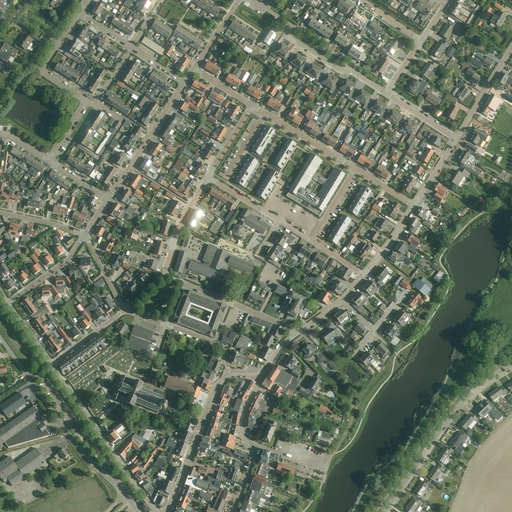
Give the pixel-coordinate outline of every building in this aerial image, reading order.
[(66,9),(62,7),(57,3),(58,0),(48,0),(46,3),(53,8),(54,7),(63,13),(66,9)] [(202,0),(201,0),(198,6),(204,10),(208,3),(202,0)] [(292,1),(289,7),(295,10),(297,6),(298,5),(302,8),(307,1),(306,1),(305,0),(291,0),(291,1),(292,1)] [(414,0),(405,0),(405,2),(403,4),(408,8),(406,11),(406,12),(405,12),(403,14),(407,17),(413,7),(415,4),(413,2),(414,0)] [(462,4),(464,1),(462,0),(455,0),(454,2),(456,3),(463,8),(465,9),(466,7),(463,5),(462,4)] [(138,4),(137,4),(146,10),(150,4),(144,1),(140,6),(138,4)] [(334,14),(337,9),(340,12),(345,5),(340,1),(339,3),(336,1),(329,11),(334,14)] [(421,13),(426,5),(421,1),(415,9),(413,7),(407,17),(409,18),(413,13),(416,14),(418,11),(421,13)] [(95,8),(112,19),(114,16),(103,8),(104,7),(98,3),(95,8)] [(209,14),(214,7),(208,3),(204,10),(209,14)] [(453,8),(459,12),(463,15),(465,13),(462,11),(461,10),(463,8),(456,3),(453,8)] [(136,6),(139,8),(137,11),(143,15),(146,10),(137,4),(136,6)] [(125,12),(127,9),(121,5),(117,11),(121,13),(123,11),(125,12)] [(345,5),(340,12),(345,15),(350,8),(345,5)] [(427,22),(424,20),(432,9),(426,5),(421,13),(424,15),(421,20),(423,22),(420,26),(423,28),(427,22)] [(220,11),(214,7),(209,14),(215,17),(220,11)] [(112,19),(95,8),(91,13),(97,17),(99,13),(103,16),(102,18),(109,23),(112,19)] [(449,13),(454,16),(460,20),(461,18),(458,16),(459,16),(458,15),(459,12),(453,8),(449,13)] [(490,22),(495,25),(499,27),(506,16),(500,12),(497,17),(495,15),(490,22)] [(120,14),(120,15),(117,19),(115,17),(111,23),(116,27),(120,21),(123,16),(120,14)] [(338,15),(336,18),(335,20),(342,25),(346,19),(338,15)] [(351,22),(358,26),(357,29),(360,31),(361,28),(361,29),(366,21),(362,19),(356,15),(351,21),(348,19),(344,25),(347,27),(351,22)] [(308,26),(313,29),(317,23),(312,19),(308,26)] [(4,20),(1,25),(6,28),(9,23),(4,20)] [(151,28),(155,30),(156,31),(162,23),(156,20),(151,28)] [(120,21),(116,27),(121,30),(125,24),(120,21)] [(235,32),(239,25),(233,21),(229,28),(235,32)] [(125,24),(121,30),(126,33),(130,27),(131,25),(126,22),(125,24)] [(162,23),(156,31),(162,35),(167,27),(162,23)] [(317,23),(313,29),(318,33),(322,26),(317,23)] [(371,23),(368,27),(366,26),(359,36),(361,37),(360,39),(367,44),(368,41),(362,37),(367,29),(373,34),(370,38),(377,42),(381,36),(379,35),(382,30),(371,23)] [(440,35),(444,38),(447,39),(454,29),(460,33),(462,29),(454,23),(452,27),(448,24),(440,35)] [(88,37),(90,38),(92,35),(87,32),(90,27),(86,25),(85,27),(83,26),(79,31),(88,37)] [(235,32),(240,36),(245,29),(239,25),(235,32)] [(178,38),(183,29),(178,26),(172,34),(178,38)] [(322,26),(318,33),(323,36),(327,29),(322,26)] [(134,30),(130,27),(126,33),(130,36),(134,30)] [(167,39),(170,35),(173,31),(167,27),(162,35),(167,39)] [(183,41),(188,33),(183,29),(178,38),(183,41)] [(240,36),(246,40),(251,33),(245,29),(240,36)] [(272,40),(276,33),(277,34),(279,32),(277,31),(275,33),(269,29),(265,35),(272,40)] [(328,39),(331,35),(332,33),(327,29),(323,36),(328,39)] [(79,31),(76,36),(78,37),(77,39),(81,42),(82,43),(84,40),(85,38),(87,39),(88,37),(79,31)] [(183,41),(188,44),(193,36),(188,33),(183,41)] [(246,40),(252,44),(257,37),(251,33),(246,40)] [(29,38),(31,38),(36,42),(35,44),(39,47),(42,42),(31,34),(31,35),(29,38)] [(334,41),(339,44),(344,38),(339,34),(334,41)] [(17,45),(21,47),(26,51),(27,49),(29,50),(32,47),(29,46),(33,41),(23,35),(17,45)] [(268,46),(272,40),(265,35),(261,41),(268,46)] [(188,44),(193,47),(198,39),(193,36),(188,44)] [(346,40),(344,38),(339,44),(344,48),(350,38),(348,37),(346,40)] [(193,47),(194,48),(198,51),(203,43),(198,39),(193,47)] [(93,47),(94,47),(97,42),(93,40),(89,47),(92,49),(93,47)] [(100,40),(97,44),(97,46),(99,47),(97,51),(99,52),(105,43),(100,40)] [(376,47),(375,48),(379,50),(388,56),(390,54),(392,55),(399,45),(400,43),(397,41),(396,42),(393,40),(386,51),(382,48),(381,49),(379,48),(382,43),(379,42),(378,44),(376,47)] [(70,46),(76,50),(78,51),(81,46),(82,47),(86,50),(88,47),(86,46),(82,43),(80,46),(73,41),(70,46)] [(448,45),(447,44),(443,41),(441,44),(439,42),(431,54),(438,58),(445,47),(446,48),(448,45)] [(0,50),(0,59),(6,63),(10,56),(14,59),(18,52),(5,43),(0,50)] [(110,46),(105,43),(99,52),(102,54),(104,50),(106,52),(110,46)] [(286,48),(286,47),(281,44),(277,50),(274,49),(270,55),(278,60),(280,56),(285,48),(286,48)] [(189,62),(185,60),(183,58),(181,61),(171,54),(174,48),(169,45),(164,53),(171,58),(185,68),(189,62)] [(76,50),(70,46),(66,51),(79,59),(81,55),(74,51),(76,50)] [(111,55),(115,49),(110,46),(106,52),(111,55)] [(447,51),(453,55),(456,50),(450,46),(447,51)] [(285,48),(280,56),(284,59),(282,63),(285,65),(289,59),(287,57),(290,51),(291,51),(286,48),(285,48)] [(352,48),(350,50),(347,54),(352,58),(357,51),(352,48)] [(375,48),(371,54),(374,56),(377,52),(378,52),(379,51),(379,50),(375,48)] [(120,52),(115,49),(111,55),(110,57),(112,59),(114,57),(116,58),(120,52)] [(362,54),(357,51),(352,58),(357,61),(358,60),(361,61),(365,55),(363,53),(362,54)] [(291,64),(295,66),(301,58),(296,54),(295,55),(296,55),(292,60),(289,59),(285,65),(289,67),(291,64)] [(377,74),(378,72),(381,74),(389,63),(387,62),(389,59),(383,55),(381,58),(383,59),(378,66),(376,65),(373,71),(377,74)] [(494,61),(490,59),(487,57),(485,60),(477,55),(475,58),(472,63),(480,68),(482,64),(490,69),(494,61)] [(169,61),(175,65),(177,63),(179,64),(176,70),(182,74),(185,68),(171,58),(169,61)] [(298,73),(301,75),(305,69),(302,67),(306,61),(301,58),(295,66),(300,69),(298,73)] [(204,68),(210,72),(218,60),(215,59),(212,64),(208,62),(204,68)] [(218,60),(210,72),(216,76),(221,69),(215,66),(216,64),(218,65),(220,62),(218,60)] [(60,73),(66,63),(63,61),(60,66),(58,64),(54,70),(60,73)] [(130,66),(141,73),(143,71),(137,67),(139,65),(133,61),(130,66)] [(435,74),(432,72),(434,68),(435,69),(437,66),(432,62),(430,65),(428,63),(421,74),(430,81),(435,74)] [(79,78),(77,76),(79,73),(81,69),(84,70),(86,66),(81,63),(80,65),(76,71),(74,75),(73,74),(70,80),(75,83),(79,78)] [(2,64),(0,66),(0,67),(8,73),(10,69),(2,64)] [(65,64),(60,73),(65,76),(71,68),(65,64)] [(305,69),(301,75),(304,77),(306,74),(311,76),(316,68),(311,64),(311,65),(308,70),(305,69)] [(470,74),(469,76),(472,78),(470,81),(477,85),(480,80),(474,76),(476,73),(463,64),(462,66),(468,71),(467,72),(470,74)] [(141,73),(130,66),(127,71),(132,75),(134,72),(140,76),(141,73)] [(71,68),(65,76),(70,80),(73,74),(74,75),(76,71),(71,68)] [(225,81),(231,85),(238,73),(240,70),(236,68),(231,76),(229,75),(225,81)] [(316,85),(320,79),(318,77),(321,71),(322,71),(316,68),(311,76),(315,79),(313,83),(316,85)] [(101,70),(97,75),(103,78),(106,73),(101,70)] [(131,77),(132,75),(127,71),(124,76),(129,80),(129,79),(132,81),(133,78),(131,77)] [(235,79),(231,85),(237,89),(241,82),(238,81),(243,73),(240,71),(235,79)] [(243,73),(238,81),(241,82),(244,84),(250,74),(244,71),(243,73)] [(94,73),(91,78),(94,80),(99,84),(103,78),(97,75),(94,73)] [(251,78),(247,83),(251,85),(257,76),(252,73),(251,75),(250,77),(251,78)] [(152,74),(149,78),(149,79),(153,82),(157,77),(152,74)] [(321,83),(326,86),(332,77),(332,78),(327,74),(326,75),(327,75),(323,80),(320,79),(316,85),(319,87),(321,83)] [(502,74),(497,82),(501,85),(504,86),(506,81),(511,84),(511,79),(507,76),(502,74)] [(126,84),(129,80),(124,76),(121,81),(126,84)] [(154,87),(156,84),(158,85),(162,80),(157,77),(153,82),(151,86),(154,87)] [(332,77),(326,86),(331,89),(328,93),(332,95),(336,89),(333,87),(337,80),(332,77)] [(81,79),(80,80),(77,84),(82,87),(87,90),(87,91),(93,94),(96,89),(91,85),(83,81),(81,79)] [(96,89),(99,84),(94,80),(91,85),(96,89)] [(158,85),(156,89),(161,92),(167,83),(162,80),(158,85)] [(344,92),(350,84),(351,83),(345,80),(339,89),(344,92)] [(414,80),(408,90),(414,94),(416,95),(419,91),(417,90),(421,84),(418,82),(414,80)] [(190,88),(193,90),(197,92),(201,85),(195,81),(190,88)] [(459,100),(462,101),(469,91),(465,88),(467,85),(461,82),(459,86),(460,87),(458,89),(457,88),(453,95),(453,96),(458,99),(459,100)] [(167,83),(161,92),(164,94),(166,95),(168,92),(172,86),(167,83)] [(246,93),(252,97),(259,85),(257,83),(254,89),(250,87),(246,93)] [(259,85),(252,97),(258,100),(263,92),(260,90),(261,90),(260,89),(262,85),(260,84),(259,85)] [(350,84),(344,92),(349,95),(347,99),(350,101),(354,94),(351,93),(355,87),(350,84)] [(197,92),(200,94),(202,95),(207,89),(201,85),(197,92)] [(272,96),(277,89),(273,87),(268,94),(272,96)] [(436,91),(446,97),(447,95),(438,89),(436,91)] [(282,93),(272,109),(278,113),(282,106),(276,103),(278,100),(280,102),(285,94),(286,95),(288,92),(285,90),(284,93),(283,92),(283,93),(282,93)] [(355,99),(360,102),(366,94),(360,90),(360,91),(357,96),(354,94),(350,101),(353,103),(355,99)] [(437,107),(440,103),(441,101),(430,94),(431,92),(428,90),(425,96),(427,98),(426,100),(437,107)] [(111,106),(114,100),(116,97),(117,96),(112,93),(111,94),(108,92),(104,98),(107,100),(106,102),(111,106)] [(208,99),(210,100),(214,103),(218,96),(212,92),(208,99)] [(271,97),(269,101),(266,105),(272,109),(282,93),(280,92),(276,99),(275,98),(274,99),(271,97)] [(313,101),(316,95),(311,92),(308,97),(313,101)] [(371,97),(366,94),(360,102),(365,105),(362,109),(366,111),(369,104),(367,103),(370,97),(371,97)] [(138,101),(144,104),(147,99),(142,96),(138,101)] [(214,103),(217,104),(216,104),(219,106),(224,99),(218,96),(214,103)] [(292,98),(289,96),(284,104),(287,106),(292,98)] [(481,113),(485,116),(486,116),(490,110),(495,113),(502,102),(490,96),(484,106),(485,107),(481,113)] [(114,100),(111,106),(116,109),(120,104),(119,104),(122,100),(116,97),(114,100)] [(287,119),(292,122),(299,111),(294,108),(298,102),(293,99),(289,107),(293,109),(287,119)] [(369,104),(366,111),(369,113),(371,109),(375,112),(381,104),(376,100),(376,101),(372,106),(369,104)] [(182,102),(178,108),(182,112),(181,114),(185,117),(187,114),(185,112),(188,107),(196,112),(198,108),(187,102),(185,104),(182,102)] [(148,104),(147,106),(155,112),(158,107),(153,103),(151,105),(148,104)] [(121,112),(125,107),(120,104),(116,109),(121,112)] [(381,104),(375,112),(380,115),(378,119),(381,121),(385,114),(382,113),(386,107),(381,104)] [(230,108),(229,110),(231,112),(236,115),(239,109),(232,105),(231,107),(230,108)] [(147,106),(143,111),(152,117),(155,112),(147,106)] [(215,112),(213,116),(216,118),(221,109),(218,108),(215,106),(212,111),(215,112)] [(459,109),(454,107),(452,106),(446,116),(453,120),(456,116),(455,116),(459,109)] [(121,112),(127,116),(130,111),(125,107),(121,112)] [(226,117),(224,120),(229,123),(231,120),(232,121),(236,115),(231,112),(227,109),(225,113),(227,114),(225,116),(226,117)] [(386,119),(391,122),(397,114),(391,110),(391,111),(388,116),(385,114),(381,121),(384,123),(386,119)] [(98,111),(95,117),(103,122),(103,121),(105,122),(106,120),(104,119),(106,116),(98,111)] [(142,114),(140,116),(149,121),(152,117),(143,111),(142,114)] [(299,111),(292,122),(298,126),(302,120),(303,117),(298,114),(299,111)] [(306,121),(305,122),(308,124),(309,124),(312,119),(312,120),(315,115),(311,113),(306,121)] [(397,114),(391,122),(396,125),(393,129),(397,131),(401,125),(398,123),(401,117),(402,117),(397,114)] [(149,121),(140,116),(138,115),(137,117),(142,120),(141,121),(139,120),(137,124),(141,127),(143,125),(146,126),(149,121)] [(207,120),(214,125),(217,120),(209,116),(207,120)] [(103,122),(95,117),(92,122),(97,125),(100,126),(103,122)] [(172,117),(169,121),(175,125),(178,127),(183,131),(184,129),(179,125),(176,123),(178,120),(172,117)] [(312,119),(309,124),(308,124),(304,130),(310,133),(315,125),(317,122),(312,120),(312,119)] [(117,122),(114,120),(110,126),(112,127),(117,131),(121,124),(117,122)] [(126,120),(123,125),(122,127),(124,128),(127,124),(129,126),(131,123),(126,120)] [(407,132),(412,124),(407,120),(407,121),(403,126),(401,125),(397,131),(400,133),(402,129),(407,132)] [(175,125),(169,121),(166,126),(171,130),(175,125)] [(92,122),(88,127),(94,131),(97,132),(97,133),(100,127),(97,125),(92,122)] [(209,135),(202,130),(205,125),(201,123),(196,132),(207,138),(209,135)] [(412,124),(407,132),(412,136),(418,126),(412,123),(412,124)] [(226,130),(222,128),(217,124),(215,127),(217,128),(215,131),(218,133),(223,136),(226,130)] [(130,132),(130,133),(138,138),(143,131),(134,125),(130,132)] [(315,125),(310,133),(316,137),(320,130),(323,132),(326,127),(322,125),(321,128),(318,127),(315,125)] [(168,134),(171,130),(166,126),(163,131),(168,134)] [(275,131),(272,130),(273,130),(271,129),(270,128),(266,126),(262,132),(271,138),(271,137),(275,132),(275,131)] [(88,127),(85,133),(90,136),(93,138),(97,132),(94,131),(88,127)] [(117,131),(112,127),(110,130),(110,131),(109,132),(108,132),(114,136),(117,131)] [(472,138),(470,142),(480,147),(483,141),(485,142),(489,135),(485,134),(486,133),(483,131),(482,132),(477,128),(473,134),(475,135),(473,139),(472,138)] [(168,135),(168,134),(163,131),(159,136),(164,139),(162,143),(169,147),(171,143),(168,142),(170,139),(173,140),(174,138),(171,136),(168,135)] [(114,136),(108,132),(106,135),(107,136),(106,138),(108,139),(110,141),(114,136)] [(271,138),(262,132),(259,139),(267,144),(271,138)] [(348,132),(342,140),(345,142),(351,134),(348,132)] [(426,132),(423,136),(429,139),(430,138),(432,139),(430,143),(436,147),(440,141),(426,132)] [(82,138),(87,141),(90,136),(85,133),(82,138)] [(127,137),(135,143),(138,138),(130,133),(127,137)] [(211,134),(210,136),(219,142),(223,136),(218,133),(216,136),(211,134)] [(371,134),(368,138),(376,142),(379,137),(371,133),(371,134)] [(385,133),(382,137),(387,140),(389,141),(391,139),(392,137),(385,133)] [(322,141),(327,144),(331,138),(325,135),(322,141)] [(331,138),(327,144),(333,148),(336,143),(337,142),(339,138),(333,135),(331,138)] [(122,138),(121,140),(132,147),(135,143),(127,137),(125,140),(122,138)] [(82,138),(79,143),(83,146),(84,146),(87,149),(91,143),(87,141),(82,138)] [(267,144),(259,139),(255,145),(263,150),(267,144)] [(287,139),(284,146),(292,151),(296,145),(292,142),(291,141),(292,141),(290,140),(290,141),(287,139)] [(129,152),(132,147),(121,140),(120,140),(119,142),(125,146),(123,149),(129,152)] [(365,142),(360,150),(364,153),(369,144),(365,142)] [(421,153),(423,154),(430,158),(433,152),(426,147),(427,145),(423,142),(419,147),(423,150),(421,153)] [(165,152),(163,151),(164,149),(156,143),(153,149),(158,152),(161,154),(163,156),(165,152)] [(342,147),(339,151),(345,155),(348,149),(350,146),(347,144),(345,143),(344,143),(343,145),(342,147)] [(114,150),(116,147),(111,144),(106,150),(109,152),(111,154),(114,150)] [(208,144),(207,147),(205,146),(203,149),(207,151),(212,154),(215,148),(208,144)] [(468,144),(465,148),(475,153),(477,149),(468,144)] [(177,153),(179,150),(172,145),(170,148),(177,153)] [(263,150),(255,145),(251,151),(253,152),(252,154),(251,154),(262,161),(264,159),(263,158),(260,156),(263,150)] [(292,151),(284,146),(280,152),(289,157),(292,151)] [(10,153),(16,156),(19,151),(14,148),(10,153)] [(409,148),(406,154),(412,158),(414,155),(411,152),(412,150),(409,148)] [(149,154),(154,158),(158,152),(153,149),(149,154)] [(350,158),(353,154),(354,152),(348,149),(345,155),(350,158)] [(117,158),(123,162),(126,156),(120,153),(119,155),(117,154),(116,155),(114,153),(115,151),(114,150),(111,154),(113,155),(115,156),(117,158)] [(183,151),(182,153),(192,159),(194,156),(184,150),(183,151)] [(16,156),(21,160),(24,154),(19,151),(16,156)] [(208,160),(212,154),(207,151),(205,154),(203,153),(201,156),(208,160)] [(463,151),(460,156),(472,163),(474,160),(473,159),(474,158),(463,151)] [(289,157),(280,152),(276,158),(285,163),(289,157)] [(359,158),(357,162),(362,165),(367,158),(364,156),(365,155),(362,153),(360,156),(359,158)] [(367,158),(362,165),(368,169),(371,165),(372,163),(373,161),(374,160),(373,159),(375,156),(370,153),(367,157),(367,158)] [(19,163),(17,166),(23,170),(25,167),(24,167),(26,163),(27,164),(31,159),(24,154),(21,160),(24,162),(24,163),(23,163),(22,165),(19,163)] [(430,158),(423,154),(421,157),(420,156),(418,159),(426,164),(430,158)] [(262,162),(251,155),(250,156),(249,157),(246,163),(254,169),(258,163),(260,164),(261,163),(262,162)] [(318,167),(322,162),(322,161),(311,155),(308,161),(307,161),(304,167),(300,173),(300,172),(300,173),(297,178),(296,179),(297,179),(293,184),(293,185),(290,190),(289,190),(289,192),(288,192),(286,197),(294,202),(295,202),(298,204),(300,201),(304,203),(302,206),(304,207),(303,207),(304,208),(312,213),(314,214),(319,217),(322,213),(322,212),(325,208),(326,206),(326,205),(327,205),(330,199),(334,193),(337,187),(338,187),(337,187),(341,181),(341,182),(341,181),(344,175),(345,175),(341,173),(342,173),(341,172),(340,173),(339,172),(338,171),(334,168),(333,169),(334,169),(330,175),(330,174),(330,175),(327,180),(315,173),(318,168),(319,168),(318,167)] [(416,162),(405,156),(404,158),(415,165),(416,162)] [(460,156),(457,161),(468,168),(467,171),(476,176),(478,174),(469,168),(472,163),(460,156)] [(66,162),(72,165),(75,160),(70,157),(66,162)] [(77,169),(82,160),(77,157),(75,160),(72,165),(77,169)] [(116,171),(112,169),(106,164),(104,167),(106,169),(105,171),(101,168),(106,161),(102,158),(97,165),(113,176),(116,171)] [(117,158),(114,162),(120,166),(123,162),(117,158)] [(270,163),(269,165),(280,171),(281,169),(281,170),(281,169),(285,163),(276,158),(272,164),(270,163)] [(31,159),(27,164),(33,168),(36,162),(31,159)] [(146,159),(143,164),(155,172),(157,169),(152,166),(153,165),(153,164),(152,163),(151,163),(150,162),(146,159)] [(159,159),(157,162),(164,167),(167,164),(159,159)] [(82,160),(77,169),(82,172),(85,166),(81,163),(82,161),(82,160)] [(152,163),(153,164),(153,165),(160,169),(162,166),(154,161),(152,163)] [(196,169),(201,172),(204,166),(197,162),(196,165),(197,166),(196,169)] [(254,169),(246,163),(242,170),(250,175),(254,169)] [(87,176),(93,167),(88,164),(86,167),(85,166),(82,172),(87,176)] [(156,173),(155,172),(143,164),(140,169),(141,170),(142,171),(142,170),(147,174),(149,171),(155,175),(156,173)] [(379,165),(377,169),(374,173),(380,176),(384,170),(385,167),(381,164),(380,166),(379,165)] [(37,170),(34,173),(33,176),(36,178),(39,172),(42,173),(40,175),(43,177),(44,175),(47,171),(44,169),(45,168),(40,165),(36,170),(37,170)] [(97,165),(94,170),(96,172),(98,170),(99,171),(99,170),(103,173),(101,175),(110,181),(113,176),(97,165)] [(279,173),(268,166),(267,168),(271,170),(270,170),(271,170),(267,176),(267,177),(276,182),(279,176),(280,176),(278,175),(279,173)] [(423,170),(418,167),(417,166),(415,170),(410,167),(408,169),(419,176),(423,170)] [(193,168),(190,174),(197,178),(201,172),(196,169),(195,169),(193,168)] [(96,172),(94,170),(89,177),(93,179),(96,175),(97,176),(96,177),(97,179),(107,186),(110,181),(101,175),(96,172)] [(250,175),(242,170),(238,176),(247,181),(250,175)] [(384,170),(380,176),(385,180),(390,173),(384,170)] [(467,178),(469,174),(463,170),(460,173),(456,171),(450,181),(458,186),(461,181),(460,180),(463,175),(467,178)] [(47,190),(49,187),(51,184),(56,175),(52,172),(51,173),(48,172),(45,178),(47,179),(48,178),(51,180),(45,188),(47,190)] [(61,179),(56,175),(51,184),(49,187),(52,189),(55,183),(57,184),(61,179)] [(136,175),(132,180),(140,185),(140,186),(142,187),(143,185),(146,186),(148,183),(141,178),(136,175)] [(179,176),(177,180),(183,183),(182,185),(184,187),(185,187),(189,190),(193,184),(189,181),(188,181),(186,180),(179,176)] [(247,181),(238,176),(234,182),(238,184),(238,185),(239,185),(240,186),(243,187),(247,181)] [(276,182),(267,177),(263,183),(272,188),(276,182)] [(406,182),(405,184),(412,188),(416,181),(409,177),(408,180),(406,179),(405,181),(406,182)] [(57,184),(62,188),(66,182),(61,179),(57,184)] [(129,186),(133,189),(135,190),(135,189),(137,190),(135,193),(141,197),(144,194),(137,189),(140,186),(140,185),(132,180),(129,186)] [(178,190),(175,188),(170,185),(170,186),(166,184),(167,183),(164,181),(164,182),(163,181),(163,182),(161,184),(162,185),(168,189),(176,193),(176,194),(182,197),(183,194),(186,196),(189,190),(185,187),(184,187),(181,185),(178,190)] [(61,190),(58,195),(64,196),(71,185),(66,182),(62,188),(61,190)] [(151,182),(149,186),(158,191),(160,188),(151,182)] [(272,188),(263,183),(259,189),(268,194),(272,188)] [(437,183),(433,190),(443,196),(445,193),(447,190),(437,183)] [(408,194),(412,188),(405,184),(404,185),(402,184),(401,186),(403,188),(402,190),(408,194)] [(362,186),(359,193),(367,198),(371,192),(369,190),(368,189),(367,189),(366,188),(366,189),(362,186)] [(0,199),(0,200),(7,203),(10,192),(10,189),(7,188),(5,193),(2,193),(0,199)] [(70,197),(75,198),(80,191),(76,189),(70,197)] [(205,196),(208,198),(210,195),(214,198),(217,192),(212,189),(211,191),(209,190),(205,196)] [(268,194),(259,189),(256,195),(255,195),(258,197),(259,198),(260,198),(264,201),(265,200),(264,200),(268,194)] [(123,195),(128,198),(131,193),(126,190),(123,195)] [(27,207),(33,208),(36,193),(34,192),(34,191),(32,191),(28,191),(26,196),(32,198),(32,201),(29,200),(27,207)] [(19,204),(20,199),(22,194),(17,193),(17,196),(13,195),(13,193),(10,192),(7,203),(15,204),(15,203),(19,204)] [(42,209),(43,205),(43,204),(38,202),(40,194),(43,195),(43,193),(37,192),(36,193),(33,208),(39,210),(39,209),(42,209)] [(223,196),(217,192),(214,198),(213,200),(218,203),(223,196)] [(133,196),(137,199),(142,202),(144,199),(141,198),(141,197),(135,193),(133,196)] [(367,198),(359,193),(355,199),(364,204),(367,198)] [(444,198),(437,193),(433,199),(440,203),(444,198)] [(119,201),(123,203),(124,204),(124,203),(129,206),(127,209),(134,213),(136,211),(129,206),(132,202),(134,203),(135,203),(130,200),(128,198),(123,195),(119,201)] [(229,200),(223,196),(218,203),(220,205),(221,203),(225,205),(226,205),(229,200)] [(88,197),(87,198),(85,202),(93,207),(96,202),(88,197)] [(364,204),(355,199),(351,205),(360,210),(364,204)] [(173,200),(171,205),(170,206),(177,210),(180,205),(176,202),(173,200)] [(231,211),(232,210),(234,205),(233,204),(234,203),(229,200),(226,205),(229,207),(227,210),(231,211)] [(53,213),(59,214),(62,201),(59,201),(58,205),(57,204),(57,207),(54,207),(53,213)] [(380,203),(377,201),(372,208),(378,213),(381,209),(378,207),(380,203)] [(391,207),(390,209),(396,213),(400,206),(394,203),(392,205),(391,204),(389,206),(391,207)] [(115,204),(112,209),(117,212),(119,214),(122,216),(124,217),(126,214),(131,217),(134,213),(127,209),(126,211),(120,207),(115,204)] [(360,210),(351,205),(347,211),(351,213),(351,214),(352,214),(356,217),(356,216),(360,210)] [(173,216),(177,210),(170,206),(172,208),(170,210),(168,209),(166,212),(168,213),(173,216)] [(80,215),(78,221),(83,224),(85,221),(89,223),(92,218),(87,216),(87,214),(84,213),(86,209),(83,208),(83,209),(81,213),(80,215)] [(425,216),(427,213),(420,208),(415,215),(423,220),(423,219),(425,221),(427,217),(425,216)] [(115,216),(119,219),(121,220),(124,217),(122,216),(119,214),(117,212),(112,209),(108,214),(113,218),(114,217),(114,218),(115,216)] [(245,224),(263,235),(266,229),(269,231),(271,228),(270,228),(260,221),(262,220),(259,218),(258,220),(249,214),(250,213),(244,209),(238,220),(241,222),(239,226),(235,227),(232,231),(234,235),(237,237),(241,236),(244,233),(243,228),(245,224)] [(386,215),(389,216),(393,219),(396,213),(390,209),(389,211),(387,210),(386,212),(388,213),(386,215)] [(194,215),(202,220),(204,217),(201,215),(202,213),(197,210),(194,215)] [(367,216),(364,220),(369,224),(370,222),(368,221),(370,219),(372,220),(377,213),(372,210),(367,217),(367,216)] [(72,219),(78,221),(80,215),(77,214),(78,212),(76,211),(75,213),(74,213),(72,219)] [(230,213),(225,221),(228,223),(233,215),(230,213)] [(194,215),(191,220),(196,223),(199,225),(198,224),(201,220),(202,221),(202,220),(194,215)] [(342,215),(339,221),(347,227),(351,221),(347,218),(346,217),(346,218),(342,215)] [(106,221),(115,227),(117,223),(116,222),(108,217),(106,221)] [(378,221),(374,227),(376,229),(378,230),(380,231),(381,229),(383,230),(387,223),(383,221),(381,219),(380,221),(379,222),(378,221)] [(421,224),(417,221),(413,219),(408,226),(412,228),(409,232),(413,235),(414,234),(416,236),(420,229),(418,228),(421,224)] [(194,232),(196,229),(198,231),(200,228),(202,229),(203,227),(200,226),(199,225),(196,223),(191,220),(188,225),(190,226),(188,228),(194,232)] [(170,223),(166,222),(162,221),(161,224),(163,225),(162,228),(168,230),(170,223)] [(347,227),(339,221),(335,228),(343,233),(347,227)] [(18,236),(20,228),(17,227),(18,226),(10,224),(7,223),(6,228),(7,231),(9,231),(8,232),(15,233),(15,235),(18,236)] [(103,227),(102,229),(97,227),(95,230),(97,231),(95,234),(101,237),(104,231),(107,232),(109,229),(103,227)] [(360,227),(356,232),(360,236),(362,234),(365,230),(360,227)] [(34,238),(35,237),(36,232),(31,231),(31,229),(27,228),(27,230),(24,229),(22,237),(25,238),(26,236),(34,238)] [(158,234),(161,235),(166,236),(168,230),(162,228),(161,232),(159,231),(158,234)] [(343,233),(335,228),(331,234),(340,239),(343,233)] [(187,230),(182,247),(186,248),(190,232),(187,230)] [(379,236),(375,233),(373,231),(370,235),(371,235),(369,238),(374,242),(379,236)] [(279,233),(277,238),(285,243),(285,244),(288,245),(289,246),(292,241),(293,242),(295,239),(291,236),(285,233),(283,236),(279,233)] [(340,239),(331,234),(327,240),(331,242),(331,243),(332,243),(333,244),(336,246),(336,245),(340,239)] [(414,237),(408,234),(404,240),(410,243),(411,243),(409,246),(415,249),(416,247),(417,247),(420,241),(414,237)] [(56,236),(52,239),(57,245),(61,242),(56,236)] [(69,246),(74,242),(71,237),(68,239),(67,238),(64,240),(64,241),(62,243),(66,248),(68,246),(69,246)] [(277,245),(276,247),(282,251),(284,249),(282,248),(285,244),(285,243),(277,238),(274,243),(277,245)] [(344,247),(348,249),(352,244),(354,245),(357,241),(354,240),(352,243),(349,241),(344,247)] [(157,245),(156,248),(162,250),(164,243),(156,241),(155,244),(157,245)] [(109,252),(111,248),(114,243),(111,242),(110,245),(105,242),(103,246),(105,246),(103,249),(109,252)] [(399,242),(394,250),(395,251),(401,255),(406,248),(399,242)] [(20,245),(12,243),(16,254),(18,253),(20,246),(20,245)] [(362,245),(359,249),(361,251),(367,255),(371,249),(368,246),(366,244),(364,243),(362,245)] [(301,259),(303,256),(308,248),(303,245),(301,249),(298,247),(294,253),(297,255),(297,256),(301,259)] [(63,249),(62,248),(61,246),(56,249),(54,246),(52,248),(58,256),(63,253),(61,250),(63,249)] [(180,252),(174,272),(181,274),(183,267),(188,269),(220,282),(223,283),(226,276),(228,265),(250,274),(253,267),(254,265),(249,263),(226,253),(209,246),(203,261),(205,262),(204,265),(186,258),(187,254),(180,252)] [(271,247),(268,252),(276,257),(279,253),(281,254),(282,251),(276,247),(275,250),(271,247)] [(152,254),(155,255),(160,257),(162,250),(156,248),(155,252),(153,251),(152,254)] [(306,261),(309,262),(313,256),(310,255),(313,251),(308,248),(303,256),(307,259),(306,261)] [(359,249),(357,253),(359,254),(357,256),(363,260),(367,255),(361,251),(359,249)] [(9,259),(13,256),(16,255),(13,250),(6,255),(9,259)] [(392,253),(388,258),(391,261),(394,263),(397,260),(400,263),(402,261),(409,266),(411,263),(403,256),(401,255),(395,251),(393,254),(392,253)] [(129,256),(129,258),(140,262),(141,261),(145,263),(147,257),(142,255),(139,254),(131,252),(129,256)] [(269,259),(267,261),(273,265),(275,263),(273,262),(276,257),(268,252),(265,257),(269,259)] [(41,258),(44,262),(46,266),(52,262),(50,260),(51,259),(48,253),(46,254),(46,253),(41,257),(41,258)] [(111,265),(117,268),(118,265),(121,266),(126,257),(124,253),(121,258),(115,255),(111,261),(112,262),(111,265)] [(317,265),(322,257),(317,254),(315,258),(313,256),(309,262),(311,264),(312,262),(317,265)] [(30,257),(36,264),(39,262),(34,255),(30,257)] [(86,256),(78,257),(78,263),(80,266),(83,266),(83,267),(90,266),(90,264),(91,264),(91,260),(90,261),(89,258),(86,258),(86,256)] [(327,260),(322,257),(317,265),(321,268),(320,270),(323,271),(326,265),(324,264),(327,260)] [(145,270),(146,268),(154,271),(157,263),(149,260),(147,266),(144,265),(142,270),(145,270)] [(0,269),(3,274),(8,270),(3,264),(0,266),(0,269)] [(39,267),(38,266),(37,264),(34,266),(33,264),(29,266),(31,269),(30,269),(34,275),(40,271),(38,268),(39,267)] [(78,281),(77,275),(77,272),(79,272),(83,277),(86,275),(80,267),(77,269),(76,269),(76,267),(73,268),(73,269),(69,270),(69,271),(68,272),(69,274),(70,275),(70,278),(72,281),(78,281)] [(375,278),(379,281),(377,283),(382,287),(384,284),(381,282),(388,273),(390,275),(393,272),(386,267),(384,270),(383,268),(375,278)] [(335,274),(333,277),(335,278),(337,276),(338,276),(342,279),(346,282),(352,273),(343,268),(341,272),(338,270),(335,274)] [(440,270),(433,279),(439,284),(445,277),(442,273),(440,270)] [(18,278),(19,279),(22,283),(27,280),(26,277),(27,276),(23,271),(19,274),(21,276),(18,278)] [(148,277),(145,274),(144,273),(145,272),(141,271),(135,275),(137,277),(142,283),(148,277)] [(93,283),(98,280),(102,277),(99,274),(91,280),(93,283)] [(396,286),(399,282),(402,278),(398,275),(392,282),(396,286)] [(56,279),(57,290),(60,295),(64,294),(63,277),(59,277),(59,279),(56,279)] [(70,288),(71,288),(73,287),(67,277),(64,279),(70,288)] [(5,285),(9,291),(14,287),(12,284),(14,283),(12,280),(11,281),(9,278),(6,280),(4,278),(2,280),(5,285)] [(418,279),(412,286),(426,298),(432,291),(430,290),(433,286),(423,278),(420,281),(418,279)] [(330,289),(328,292),(330,293),(332,291),(338,295),(344,286),(339,284),(335,281),(334,280),(332,279),(329,283),(331,284),(329,288),(330,289)] [(375,286),(377,284),(376,283),(372,280),(370,282),(369,281),(369,282),(366,285),(372,291),(375,293),(378,290),(378,289),(375,286)] [(411,288),(408,285),(409,284),(403,280),(399,285),(405,289),(406,288),(409,291),(411,288)] [(127,283),(124,285),(127,288),(131,293),(137,288),(133,283),(130,286),(127,283)] [(361,292),(368,299),(368,298),(366,296),(368,294),(369,295),(372,291),(366,285),(362,289),(363,290),(361,292)] [(50,288),(56,296),(54,298),(56,301),(60,298),(58,295),(59,294),(53,286),(50,288)] [(304,300),(284,289),(278,286),(275,292),(291,301),(287,309),(289,311),(288,314),(295,318),(304,300)] [(42,289),(42,290),(41,290),(40,292),(40,294),(42,295),(43,295),(43,296),(50,295),(49,287),(45,287),(45,289),(42,289)] [(332,297),(328,295),(316,287),(315,287),(316,287),(315,287),(316,288),(314,291),(319,295),(317,299),(326,305),(329,301),(329,302),(332,297)] [(185,328),(189,317),(187,316),(191,306),(193,306),(197,295),(184,290),(172,323),(185,328)] [(251,303),(256,294),(251,292),(246,301),(251,303)] [(358,294),(354,297),(364,306),(364,305),(367,302),(366,301),(368,299),(361,292),(359,294),(358,293),(358,294)] [(406,304),(412,309),(417,303),(421,306),(424,302),(420,299),(421,298),(415,293),(412,296),(410,298),(411,298),(406,304)] [(251,303),(256,306),(260,297),(256,294),(251,303)] [(226,307),(197,295),(193,306),(211,313),(209,319),(220,323),(226,307)] [(260,308),(264,300),(265,299),(260,297),(256,306),(260,308)] [(364,306),(354,297),(351,301),(354,304),(352,306),(360,313),(362,311),(360,309),(364,306)] [(89,311),(87,313),(89,317),(92,315),(93,317),(96,321),(102,317),(103,316),(101,314),(100,312),(99,310),(98,311),(96,307),(99,305),(93,298),(89,301),(94,308),(89,311)] [(108,298),(104,301),(102,303),(104,305),(103,305),(108,312),(113,308),(111,306),(113,305),(108,298)] [(26,310),(32,305),(28,299),(22,304),(26,310)] [(32,305),(26,310),(31,316),(33,319),(47,309),(45,306),(39,310),(37,307),(34,304),(32,305)] [(45,306),(47,309),(51,314),(53,313),(47,304),(45,306)] [(37,330),(45,324),(41,318),(47,314),(48,316),(50,320),(53,318),(51,315),(51,314),(47,309),(33,319),(35,322),(32,323),(37,330)] [(347,317),(349,318),(351,316),(346,312),(344,313),(341,310),(338,314),(346,324),(346,323),(345,322),(348,319),(347,317)] [(404,321),(407,317),(407,318),(407,317),(406,316),(408,314),(403,310),(401,313),(400,312),(397,316),(404,321)] [(80,324),(84,330),(90,326),(88,323),(92,321),(85,312),(81,314),(83,316),(78,319),(78,320),(80,324)] [(332,320),(335,324),(336,325),(338,323),(339,324),(340,325),(341,327),(346,324),(338,314),(334,317),(334,316),(333,317),(334,318),(332,320)] [(66,318),(73,327),(76,324),(70,316),(66,318)] [(398,327),(399,328),(401,326),(403,327),(406,323),(404,321),(397,316),(394,320),(395,321),(393,323),(398,327)] [(214,339),(220,323),(209,319),(207,324),(189,317),(185,328),(214,339)] [(267,333),(273,336),(278,338),(282,329),(272,324),(272,325),(253,318),(252,322),(259,325),(259,324),(269,328),(267,333)] [(357,322),(352,327),(354,329),(358,333),(363,327),(359,324),(360,324),(359,323),(359,324),(357,322)] [(398,331),(397,330),(396,329),(398,327),(393,323),(391,326),(390,325),(387,329),(394,334),(396,336),(398,333),(399,332),(399,331),(398,331)] [(47,336),(51,333),(52,332),(50,329),(47,331),(46,329),(48,327),(45,324),(37,330),(42,336),(45,334),(47,336)] [(117,332),(121,335),(122,335),(125,336),(127,332),(131,334),(132,332),(125,329),(127,327),(122,324),(117,332)] [(126,347),(145,354),(149,344),(149,343),(149,341),(150,341),(153,333),(134,326),(132,333),(132,332),(131,334),(131,335),(131,336),(130,336),(126,347)] [(68,327),(65,329),(67,332),(69,334),(70,335),(73,339),(78,336),(76,333),(78,332),(77,331),(75,329),(71,332),(69,330),(70,330),(68,327)] [(361,336),(362,336),(364,338),(368,333),(366,331),(367,330),(366,330),(363,327),(358,333),(361,336)] [(331,329),(321,336),(325,342),(328,346),(332,343),(329,340),(335,335),(339,341),(342,338),(336,330),(333,332),(331,329)] [(394,334),(387,329),(384,333),(387,336),(385,338),(391,342),(392,340),(391,339),(391,338),(394,334)] [(221,342),(231,345),(236,334),(225,330),(221,342)] [(45,342),(45,343),(47,345),(48,344),(50,348),(58,342),(56,338),(54,340),(52,337),(53,336),(54,335),(52,332),(51,333),(47,336),(49,339),(46,342),(45,342)] [(235,351),(231,363),(232,364),(234,364),(235,364),(242,366),(242,365),(244,358),(243,357),(243,356),(243,355),(245,349),(246,350),(251,340),(237,333),(237,334),(236,334),(235,337),(239,340),(237,344),(235,348),(237,348),(240,349),(239,352),(236,351),(235,351)] [(100,334),(96,337),(101,344),(102,343),(105,341),(100,334)] [(261,344),(264,345),(268,348),(273,338),(268,335),(268,336),(266,335),(261,344)] [(96,337),(92,340),(97,347),(100,345),(101,344),(96,337)] [(92,340),(88,343),(93,350),(94,349),(97,347),(92,340)] [(61,349),(59,346),(60,345),(58,342),(50,348),(55,354),(61,349)] [(372,349),(374,351),(376,349),(379,353),(385,347),(381,344),(380,344),(378,342),(372,349)] [(302,350),(305,354),(304,354),(304,357),(306,360),(309,360),(315,355),(320,360),(323,357),(315,347),(312,344),(308,347),(307,346),(302,350)] [(257,357),(266,361),(272,351),(261,345),(259,349),(261,350),(257,357)] [(383,356),(382,358),(384,360),(390,353),(388,351),(388,350),(388,351),(385,347),(379,353),(383,356)] [(210,373),(216,375),(221,363),(217,361),(219,358),(218,357),(219,354),(205,348),(202,353),(212,358),(206,370),(203,369),(202,373),(203,373),(209,376),(210,373)] [(367,353),(363,357),(369,363),(371,365),(375,361),(375,362),(377,360),(374,356),(372,354),(370,352),(368,354),(367,353),(366,353),(367,353)] [(290,375),(297,380),(299,382),(301,379),(298,377),(300,375),(295,373),(296,371),(294,369),(296,367),(293,365),(296,361),(294,359),(291,357),(289,356),(283,365),(290,370),(290,369),(293,371),(290,375)] [(69,357),(66,360),(70,366),(73,364),(74,363),(69,357)] [(365,366),(366,367),(367,369),(371,365),(369,363),(363,357),(360,360),(359,360),(360,361),(358,364),(363,368),(365,366)] [(66,360),(62,363),(66,369),(67,368),(70,366),(66,360)] [(62,363),(57,366),(62,372),(65,370),(66,369),(62,363)] [(273,368),(261,386),(269,391),(273,385),(274,385),(275,384),(277,385),(278,384),(288,390),(290,391),(293,393),(297,386),(300,382),(299,382),(297,380),(290,376),(284,372),(284,371),(281,369),(275,366),(273,368)] [(201,373),(200,375),(199,377),(213,383),(216,375),(210,373),(209,376),(203,373),(202,373),(201,373)] [(180,377),(173,374),(172,379),(187,385),(189,380),(180,377)] [(148,392),(150,388),(122,376),(112,399),(133,408),(135,404),(153,411),(157,413),(159,409),(161,409),(163,409),(163,410),(163,411),(164,409),(165,410),(167,406),(166,405),(166,404),(165,403),(165,404),(164,404),(164,403),(162,402),(163,398),(148,392)] [(195,380),(199,382),(207,386),(207,387),(210,388),(213,383),(199,377),(196,376),(195,380)] [(163,390),(164,388),(196,399),(200,389),(168,378),(167,378),(164,377),(161,385),(160,388),(163,390)] [(297,386),(293,393),(297,394),(298,393),(307,398),(311,390),(315,392),(321,382),(314,377),(307,388),(308,388),(306,391),(301,388),(297,386)] [(240,387),(237,391),(240,392),(248,396),(255,383),(247,380),(246,382),(245,384),(242,388),(240,387)] [(201,386),(200,388),(209,392),(210,388),(207,387),(207,386),(199,382),(198,385),(201,386)] [(277,397),(280,393),(280,392),(285,395),(288,390),(278,384),(277,385),(272,394),(277,397)] [(224,386),(221,394),(230,397),(233,398),(234,396),(230,395),(231,394),(232,392),(228,391),(229,389),(224,386)] [(489,395),(492,399),(494,402),(504,394),(505,395),(508,393),(503,388),(501,390),(499,387),(489,395)] [(244,402),(248,396),(240,392),(237,391),(234,396),(233,398),(244,402)] [(19,393),(0,406),(0,408),(6,417),(26,403),(19,393)] [(257,394),(252,403),(260,406),(263,408),(264,408),(263,412),(266,414),(269,408),(265,406),(267,403),(264,401),(266,397),(258,393),(257,394)] [(219,399),(227,402),(228,398),(232,399),(233,398),(230,397),(221,394),(219,399)] [(235,405),(243,407),(244,402),(233,398),(232,399),(236,401),(235,405)] [(225,407),(227,402),(219,399),(217,404),(225,407)] [(485,402),(476,411),(479,415),(481,417),(482,419),(489,412),(495,418),(498,415),(501,417),(503,415),(490,402),(489,402),(487,404),(485,402)] [(252,403),(250,407),(258,411),(259,410),(263,412),(264,408),(263,408),(260,406),(252,403)] [(243,407),(235,405),(234,409),(230,408),(229,410),(234,412),(240,414),(243,407)] [(33,407),(0,430),(0,445),(4,443),(8,448),(49,436),(45,430),(47,429),(43,424),(41,425),(37,419),(41,417),(33,407)] [(258,418),(255,417),(258,411),(250,407),(246,415),(251,416),(255,417),(258,418)] [(323,407),(321,412),(331,417),(333,411),(323,407)] [(282,417),(284,411),(273,408),(272,415),(282,417)] [(223,422),(224,419),(221,418),(222,416),(221,415),(221,414),(215,412),(213,415),(211,422),(216,424),(218,420),(219,421),(222,422),(223,422)] [(238,427),(240,414),(234,412),(233,417),(232,416),(231,420),(224,418),(224,419),(223,422),(222,423),(229,425),(238,427)] [(251,416),(246,415),(245,420),(245,428),(249,428),(249,432),(256,432),(257,429),(254,429),(253,429),(254,425),(256,425),(256,421),(261,422),(262,420),(258,418),(255,417),(251,416)] [(466,430),(468,427),(471,430),(477,423),(478,424),(480,422),(478,420),(473,415),(471,417),(469,415),(460,425),(466,430)] [(487,419),(485,422),(493,429),(495,426),(487,419)] [(116,445),(120,442),(121,442),(119,440),(121,439),(115,432),(121,427),(122,428),(126,425),(122,420),(118,423),(119,424),(105,435),(107,437),(107,438),(112,444),(114,443),(116,445)] [(219,432),(222,423),(223,422),(222,422),(219,421),(218,420),(216,424),(211,422),(208,429),(219,432)] [(177,429),(182,431),(192,435),(194,428),(182,423),(183,422),(179,421),(179,422),(182,423),(180,427),(179,426),(177,429)] [(276,424),(272,422),(270,421),(268,425),(261,440),(269,443),(275,428),(276,424)] [(238,427),(229,425),(228,429),(227,428),(226,431),(222,429),(220,433),(222,434),(226,435),(227,435),(235,437),(236,438),(238,427)] [(206,436),(210,438),(212,439),(213,435),(216,436),(216,434),(218,435),(218,438),(221,439),(222,434),(220,433),(219,432),(208,429),(206,436)] [(182,431),(178,440),(188,444),(192,435),(182,431)] [(454,449),(458,452),(462,454),(464,449),(464,447),(462,446),(468,436),(460,431),(459,434),(458,433),(451,444),(455,447),(454,449)] [(121,450),(118,454),(122,457),(125,454),(125,453),(132,446),(136,450),(142,444),(142,443),(145,440),(149,434),(146,432),(143,438),(135,434),(131,438),(121,450)] [(234,442),(235,437),(227,435),(227,437),(224,436),(221,447),(233,450),(235,442),(234,442)] [(203,437),(200,442),(209,446),(211,442),(212,443),(213,441),(212,440),(207,438),(203,437)] [(168,441),(166,445),(168,446),(175,449),(176,447),(185,451),(187,445),(183,443),(169,438),(168,441)] [(148,444),(146,447),(152,451),(154,450),(155,448),(156,447),(152,444),(150,442),(148,444)] [(200,442),(197,450),(206,453),(213,455),(214,453),(209,451),(210,449),(215,451),(215,450),(216,448),(209,446),(200,442)] [(175,449),(173,454),(182,458),(185,451),(176,447),(175,449)] [(454,451),(450,449),(449,448),(447,450),(444,448),(437,459),(443,464),(446,465),(449,461),(446,459),(451,453),(452,454),(454,451)] [(36,449),(32,452),(15,464),(10,457),(0,464),(0,477),(2,481),(3,480),(5,483),(8,481),(12,487),(43,464),(44,465),(44,464),(46,463),(36,449)] [(54,457),(56,460),(61,457),(63,460),(68,456),(64,449),(54,457)] [(221,454),(222,454),(231,458),(233,453),(223,449),(222,452),(221,454)] [(197,451),(198,452),(195,457),(203,458),(204,454),(206,455),(206,453),(197,450),(197,451)] [(279,456),(263,450),(261,456),(261,457),(267,460),(268,459),(277,462),(279,456)] [(233,453),(232,457),(243,461),(246,456),(235,451),(234,453),(233,453)] [(140,454),(137,458),(133,463),(135,464),(138,461),(138,462),(143,456),(140,454)] [(149,462),(150,460),(152,457),(151,456),(142,466),(145,468),(150,463),(149,462)] [(261,457),(258,464),(266,467),(267,467),(270,460),(269,460),(268,460),(268,459),(267,460),(261,457)] [(133,475),(137,472),(141,469),(137,464),(129,470),(133,475)] [(276,470),(273,469),(269,468),(266,467),(258,464),(257,468),(264,471),(267,472),(268,470),(279,474),(279,472),(279,471),(276,470)] [(281,465),(279,471),(279,472),(294,477),(296,470),(281,465)] [(239,471),(240,468),(235,466),(234,469),(231,468),(230,471),(220,467),(219,470),(222,472),(228,474),(237,477),(239,471)] [(445,470),(441,467),(440,466),(438,469),(435,467),(428,478),(435,482),(442,472),(444,473),(445,470)] [(166,477),(165,481),(173,484),(179,470),(171,467),(169,471),(168,474),(171,475),(170,479),(166,478),(166,477)] [(191,467),(188,476),(196,479),(197,476),(194,474),(195,469),(191,467)] [(257,468),(255,474),(265,478),(267,472),(264,471),(257,468)] [(134,476),(138,482),(142,480),(143,482),(144,482),(145,482),(141,485),(145,490),(153,483),(152,482),(151,482),(146,476),(145,477),(140,471),(134,476)] [(219,471),(217,476),(225,479),(235,483),(237,477),(228,474),(226,477),(223,476),(224,473),(219,471)] [(252,480),(267,486),(274,489),(275,486),(270,484),(271,481),(265,478),(255,474),(252,480)] [(200,492),(201,489),(206,491),(209,484),(196,479),(188,476),(185,485),(195,490),(199,492),(200,492)] [(222,484),(230,486),(233,488),(235,483),(225,479),(217,476),(215,480),(215,481),(221,484),(221,483),(218,482),(218,481),(223,483),(222,484)] [(173,484),(165,481),(165,480),(157,477),(156,480),(164,483),(160,491),(164,493),(169,494),(173,484)] [(210,479),(208,483),(210,483),(210,484),(213,486),(219,488),(221,484),(215,481),(215,480),(210,478),(210,479)] [(267,486),(252,480),(249,490),(263,496),(266,488),(267,486)] [(428,486),(430,487),(433,490),(435,487),(426,481),(424,483),(422,482),(415,493),(421,497),(428,486)] [(183,489),(184,490),(192,493),(193,494),(195,490),(185,485),(183,489)] [(192,493),(184,490),(181,497),(191,501),(196,503),(199,504),(197,503),(198,500),(190,497),(192,493)] [(230,493),(226,492),(221,490),(218,499),(220,500),(227,502),(230,493)] [(249,490),(247,496),(259,501),(260,498),(272,503),(273,499),(263,496),(249,490)] [(168,496),(158,491),(153,502),(155,504),(163,508),(168,496)] [(199,496),(198,496),(210,501),(212,496),(207,494),(200,492),(199,496)] [(81,511),(73,504),(68,510),(58,501),(61,498),(57,494),(40,511),(81,511)] [(247,496),(245,501),(257,506),(258,506),(260,501),(259,501),(247,496)] [(179,503),(187,506),(188,502),(190,503),(191,501),(181,497),(179,503)] [(86,502),(90,511),(93,510),(93,511),(99,511),(100,511),(95,498),(86,502)] [(220,500),(218,499),(217,498),(215,504),(224,508),(227,502),(220,500)] [(416,511),(422,503),(415,498),(413,500),(406,511),(407,511),(416,511)] [(241,511),(243,511),(250,511),(251,509),(255,511),(257,506),(245,501),(241,511)] [(140,507),(143,511),(150,511),(151,511),(145,504),(143,502),(141,504),(139,505),(141,507),(140,507)] [(179,503),(177,507),(185,510),(187,511),(188,511),(195,511),(196,511),(191,510),(192,509),(186,507),(187,506),(179,503)]
